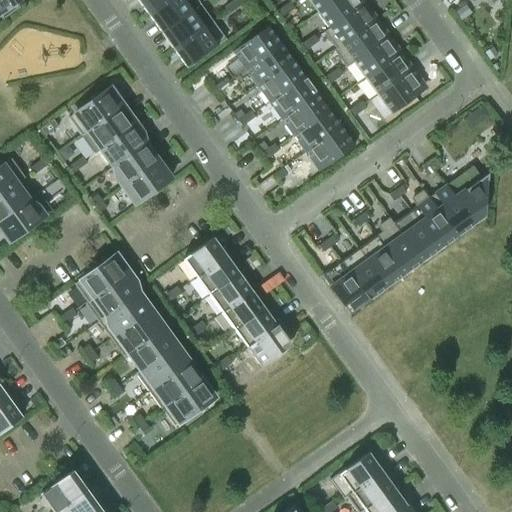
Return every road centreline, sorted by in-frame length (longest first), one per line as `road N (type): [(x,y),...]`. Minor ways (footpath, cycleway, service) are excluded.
road 1 (residential): [(93,0),(270,243)]
road 2 (residential): [(270,243),(479,85)]
road 3 (residential): [(0,310),(146,511)]
road 4 (residential): [(270,243),(394,411)]
road 5 (residential): [(249,511),(394,411)]
road 6 (residential): [(394,411),(468,511)]
